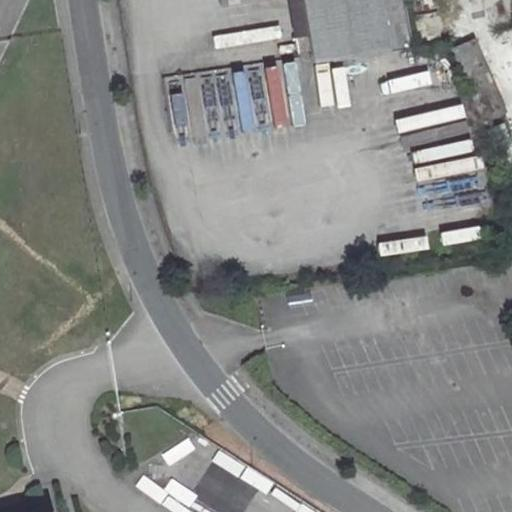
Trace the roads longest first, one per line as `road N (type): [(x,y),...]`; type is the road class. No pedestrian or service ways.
road 1 (residential): [(367,511),(298,467),(222,395),(153,291),(116,195),(84,0)]
road 2 (unknown): [(153,0),(158,124),(172,179),(187,200),(216,225),(257,227),(358,210)]
